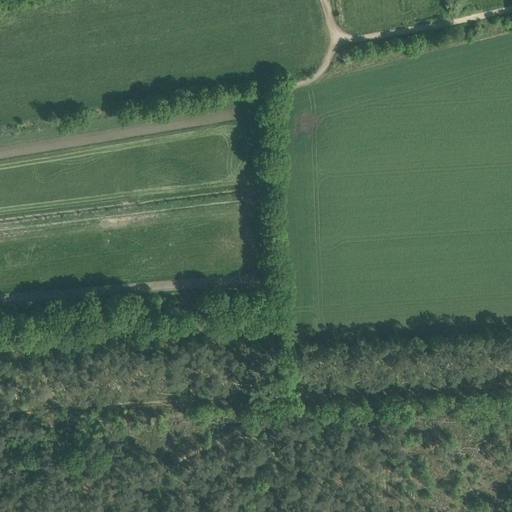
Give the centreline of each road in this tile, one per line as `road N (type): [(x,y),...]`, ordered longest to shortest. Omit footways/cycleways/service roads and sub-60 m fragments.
road 1 (track): [(274,410),(262,106),(311,79),(337,39)]
road 2 (track): [(114,511),(161,471),(274,410)]
road 3 (track): [(337,39),(511,10)]
